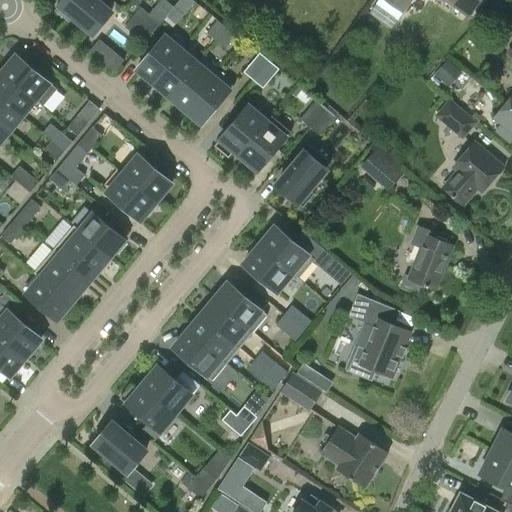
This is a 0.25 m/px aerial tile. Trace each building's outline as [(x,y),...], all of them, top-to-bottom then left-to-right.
[(93,34),(110,14),(93,0),(62,0),(54,11),(68,23),(73,17),(93,34)] [(183,16),(194,3),(190,0),(178,0),(173,7),(183,16)] [(383,0),(402,13),(411,0),(383,0)] [(449,0),(470,14),(480,0),(449,0)] [(140,8),(132,18),(151,34),(159,24),(140,8)] [(143,44),(151,34),(132,18),(124,28),(143,44)] [(206,34),(215,41),(225,29),(216,21),(206,34)] [(235,37),(225,29),(215,41),(224,49),(235,37)] [(136,69),(153,84),(180,51),(163,37),(136,69)] [(153,84),(169,97),(196,64),(180,51),(153,84)] [(242,73),(252,81),(268,62),(259,54),(242,73)] [(56,89),(49,84),(16,56),(1,73),(34,101),(41,107),(56,89)] [(169,97),(184,110),(217,71),(201,58),(196,64),(169,97)] [(278,70),(268,62),(252,81),(262,89),(278,70)] [(234,85),(217,71),(184,110),(201,124),(234,85)] [(1,73),(0,74),(0,98),(21,116),(34,101),(1,73)] [(511,95),(493,118),(511,134),(511,95)] [(0,98),(0,125),(8,132),(21,116),(0,98)] [(299,120),(309,128),(325,109),(315,101),(299,120)] [(461,137),(473,123),(449,102),(437,116),(461,137)] [(233,151),(238,155),(266,122),(247,106),(213,146),(227,158),(233,151)] [(335,117),(325,109),(309,128),(318,136),(335,117)] [(78,115),(67,128),(77,136),(88,123),(78,115)] [(271,116),(266,122),(238,155),(257,171),(290,132),(271,116)] [(0,141),(8,132),(0,125),(0,141)] [(91,128),(75,147),(85,155),(101,136),(91,128)] [(59,132),(51,141),(64,152),(71,143),(59,132)] [(56,161),(64,152),(51,141),(43,151),(56,161)] [(481,192),(502,168),(473,143),(452,167),(457,171),(443,188),(462,205),(476,188),(481,192)] [(307,189),(329,162),(310,146),(276,187),(301,208),(313,194),(307,189)] [(75,147),(56,169),(69,181),(75,186),(84,176),(75,168),(85,155),(75,147)] [(362,168),(389,190),(402,174),(376,152),(362,168)] [(138,156),(122,175),(155,202),(171,183),(138,156)] [(18,167),(10,177),(29,193),(38,183),(18,167)] [(61,190),(69,181),(56,169),(48,179),(61,190)] [(139,221),(155,202),(122,175),(106,194),(139,221)] [(31,200),(15,219),(25,226),(40,208),(31,200)] [(73,226),(72,227),(109,257),(123,240),(93,214),(79,231),(73,226)] [(25,226),(15,219),(0,237),(10,244),(25,226)] [(72,227),(53,250),(89,280),(109,257),(72,227)] [(274,227),(258,246),(291,274),(297,279),(313,260),(274,227)] [(425,236),(428,231),(416,227),(410,243),(421,248),(410,276),(406,275),(401,287),(423,295),(427,285),(436,288),(452,247),(425,236)] [(275,293),(291,274),(258,246),(242,265),(275,293)] [(70,303),(89,280),(53,250),(34,273),(70,303)] [(342,284),(350,274),(331,258),(322,268),(342,284)] [(56,320),(70,303),(34,273),(33,273),(39,278),(25,295),(56,320)] [(227,283),(213,300),(252,333),(266,316),(227,283)] [(375,370),(391,377),(409,332),(385,323),(391,308),(356,294),(347,316),(373,327),(364,350),(357,347),(347,372),(371,381),(375,370)] [(200,316),(239,348),(252,333),(213,300),(200,316)] [(0,307),(0,337),(24,358),(40,339),(1,306),(0,307)] [(297,311),(289,320),(302,331),(310,322),(297,311)] [(294,341),(302,331),(289,320),(283,315),(275,325),(294,341)] [(187,331),(220,359),(226,364),(239,348),(200,316),(187,331)] [(220,359),(187,331),(172,349),(205,376),(220,359)] [(0,369),(8,377),(24,358),(0,337),(0,369)] [(274,363),(266,372),(279,382),(287,373),(274,363)] [(158,366),(142,386),(175,413),(191,394),(158,366)] [(279,382),(266,372),(258,381),(271,392),(279,382)] [(321,393),(292,374),(281,392),(309,411),(321,393)] [(159,432),(175,413),(142,386),(138,390),(131,384),(119,398),(159,432)] [(243,406),(235,416),(248,427),(256,417),(243,406)] [(235,416),(229,410),(221,420),(240,437),(248,427),(235,416)] [(128,472),(145,452),(110,423),(94,443),(128,472)] [(366,488),(388,452),(359,434),(356,439),(339,428),(322,455),(339,465),(336,469),(366,488)] [(511,433),(506,430),(495,453),(511,461),(511,433)] [(248,444),(240,457),(260,470),(268,457),(248,444)] [(511,461),(495,453),(484,475),(507,487),(500,499),(511,505),(511,461)] [(202,468),(195,478),(208,489),(216,479),(202,468)] [(195,478),(189,473),(180,483),(200,499),(208,489),(195,478)] [(259,511),(266,501),(242,485),(233,498),(254,511),(259,511)] [(497,511),(460,493),(450,511),(497,511)] [(330,511),(332,509),(310,494),(305,502),(303,500),(294,511),(330,511)] [(511,511),(511,505),(508,503),(503,511),(511,511)]
